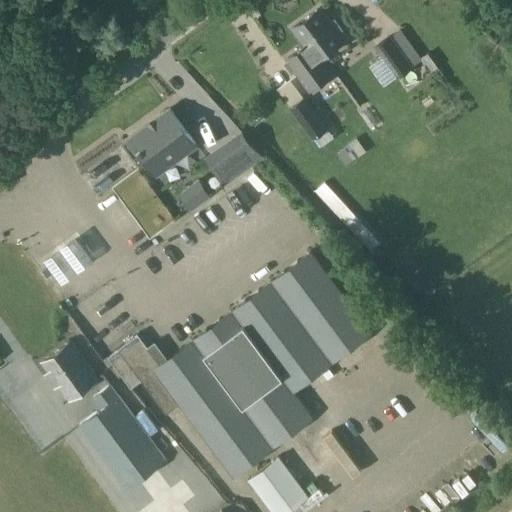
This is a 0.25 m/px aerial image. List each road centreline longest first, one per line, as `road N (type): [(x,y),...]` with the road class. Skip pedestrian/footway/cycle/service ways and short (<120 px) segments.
road 1 (unknown): [(35,127),(133,277),(170,293),(205,282),(277,238),(311,239),(340,271),(398,356),(398,388),(347,507)]
road 2 (unclassified): [(0,153),(207,0)]
